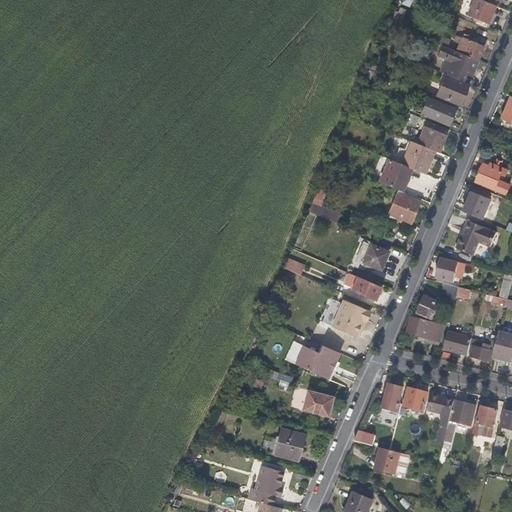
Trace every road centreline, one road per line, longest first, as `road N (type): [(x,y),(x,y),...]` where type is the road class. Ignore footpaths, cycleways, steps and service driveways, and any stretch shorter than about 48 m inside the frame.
road 1 (residential): [(511,42),(375,357)]
road 2 (residential): [(375,357),(310,511)]
road 3 (residential): [(511,392),(375,357)]
